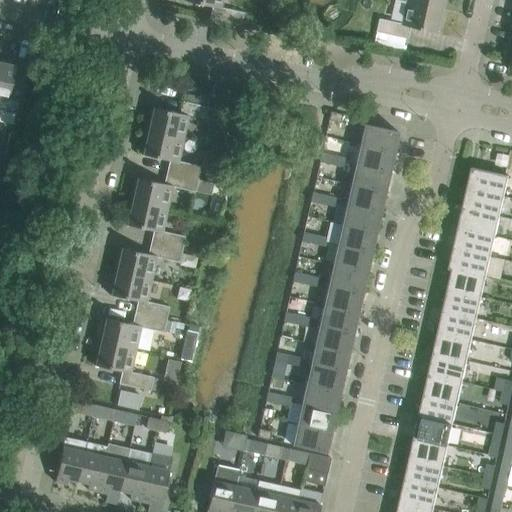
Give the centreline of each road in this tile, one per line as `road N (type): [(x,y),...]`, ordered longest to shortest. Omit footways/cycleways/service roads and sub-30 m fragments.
road 1 (residential): [(33,504),(128,39)]
road 2 (residential): [(341,511),(410,224),(438,175),(455,100)]
road 3 (residential): [(455,100),(128,39)]
road 4 (residential): [(128,39),(0,5)]
